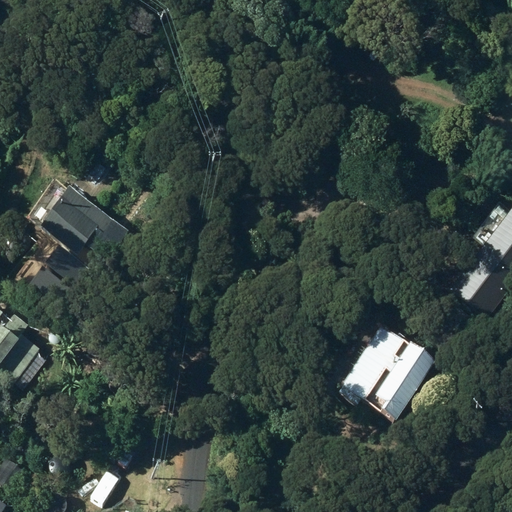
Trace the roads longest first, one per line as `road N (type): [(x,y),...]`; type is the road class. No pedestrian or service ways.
road 1 (residential): [(187,511),(235,232),(240,153),(208,0)]
road 2 (unclassified): [(430,511),(511,419)]
